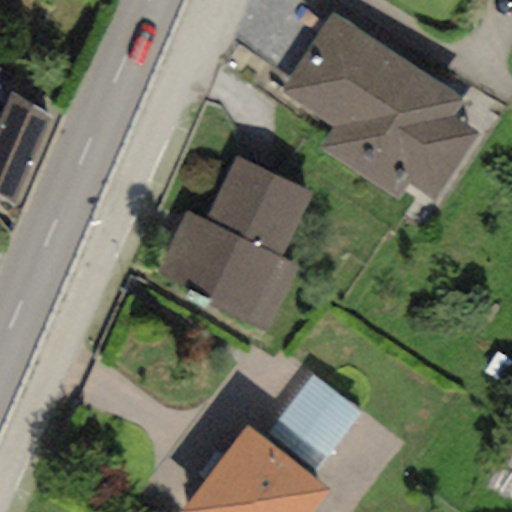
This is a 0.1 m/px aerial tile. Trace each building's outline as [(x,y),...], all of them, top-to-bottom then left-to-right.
[(463,101),(330,12),(277,91),(331,128),(316,149),(393,201),(405,182),(433,202),(478,136),(451,118),(463,101)] [(57,120),(8,96),(0,112),(0,197),(15,205),(57,120)] [(310,194),(235,158),(204,220),(185,211),(154,274),(266,329),(296,267),(278,258),(310,194)] [(316,471),(359,415),(312,378),(269,434),(316,471)] [(312,511),(328,491),(244,430),(183,511),(312,511)]
